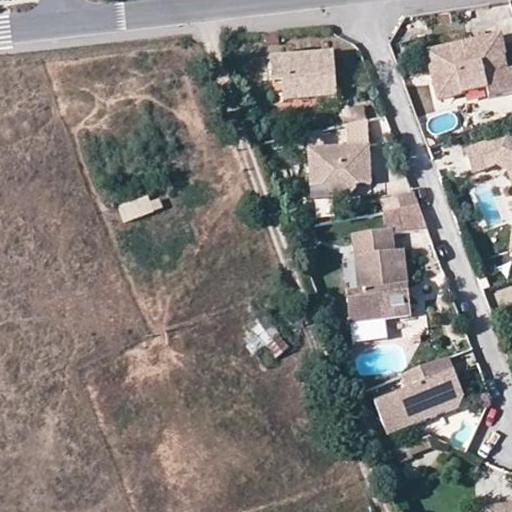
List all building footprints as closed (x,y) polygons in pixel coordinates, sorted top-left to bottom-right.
[(438,82),(442,101),(490,92),(492,100),(511,95),(511,72),(509,73),(507,60),(510,60),(505,40),(434,54),(438,75),(442,74),(444,82),(438,82)] [(339,93),(335,53),(275,59),(275,71),(276,79),(286,79),(287,98),(333,94),(339,93)] [(371,147),(371,123),(353,126),(354,147),(371,147)] [(511,134),(467,150),(475,173),(498,165),(510,170),(511,175),(511,134)] [(373,185),(371,147),(354,147),(311,148),(312,187),(330,186),(338,202),(350,201),(357,186),(373,185)] [(422,208),(417,197),(398,199),(399,211),(422,208)] [(354,239),(361,296),(350,297),(354,328),(393,324),(396,344),(417,340),(411,300),(400,301),(399,293),(410,291),(405,254),(398,255),(396,237),(431,233),(422,208),(399,211),(385,212),(388,233),(354,239)] [(316,238),(314,222),(290,226),(296,240),(316,238)] [(399,293),(400,301),(411,300),(410,291),(399,293)] [(289,348),(280,335),(267,346),(276,357),(289,348)] [(466,400),(452,361),(404,379),(409,393),(376,405),(389,438),(461,411),(466,400)] [(398,449),(402,459),(413,455),(410,444),(398,449)] [(511,511),(511,503),(485,509),(485,511),(511,511)]
